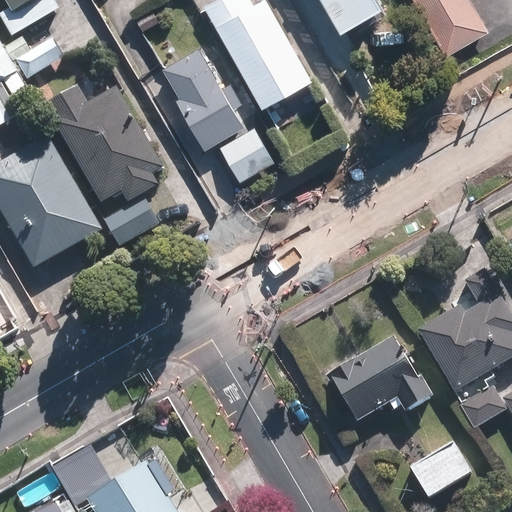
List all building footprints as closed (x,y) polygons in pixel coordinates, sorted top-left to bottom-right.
[(3,0),(13,16),(39,0),(3,0)] [(218,0),(202,9),(260,112),(312,83),(264,0),(261,0),(252,5),(249,0),(218,0)] [(312,0),(336,39),(381,13),(373,0),(312,0)] [(409,0),(441,58),(487,33),(469,0),(409,0)] [(53,42),(16,63),(29,84),(65,63),(53,42)] [(0,86),(4,84),(18,76),(0,44),(0,86)] [(203,151),(243,128),(198,51),(163,71),(179,99),(174,101),(203,151)] [(5,86),(16,105),(30,97),(19,78),(5,86)] [(0,88),(0,127),(19,117),(2,87),(0,88)] [(79,90),(45,108),(100,208),(122,196),(128,206),(159,188),(153,178),(163,173),(118,91),(89,107),(79,90)] [(275,163),(256,128),(219,148),(238,183),(275,163)] [(0,216),(34,273),(101,233),(45,139),(0,165),(0,216)] [(106,225),(119,249),(156,229),(142,205),(106,225)] [(511,234),(491,246),(511,281),(511,234)] [(511,354),(477,296),(410,336),(448,399),(511,361),(511,354)] [(386,347),(321,385),(349,433),(415,394),(386,347)] [(511,392),(485,409),(511,451),(511,392)] [(436,444),(398,467),(417,498),(455,476),(436,444)] [(173,511),(143,463),(84,498),(92,511),(173,511)]
